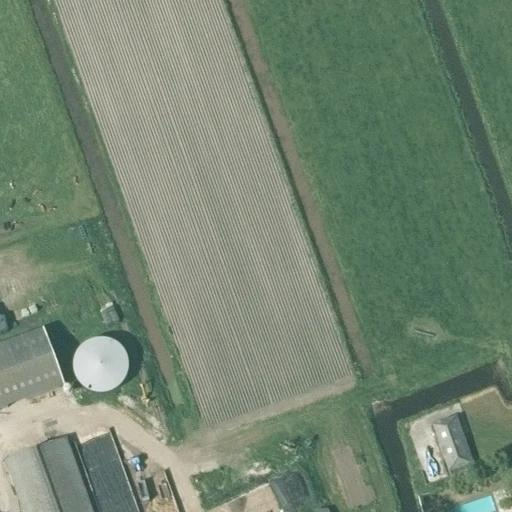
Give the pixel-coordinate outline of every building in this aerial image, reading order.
[(0,408),(62,386),(42,333),(0,348),(0,408)] [(87,334),(68,378),(114,397),(133,354),(87,334)] [(448,474),(473,464),(455,417),(431,426),(448,474)] [(4,460),(22,511),(90,511),(64,439),(4,460)] [(452,485),(477,476),(473,464),(448,474),(452,485)]
